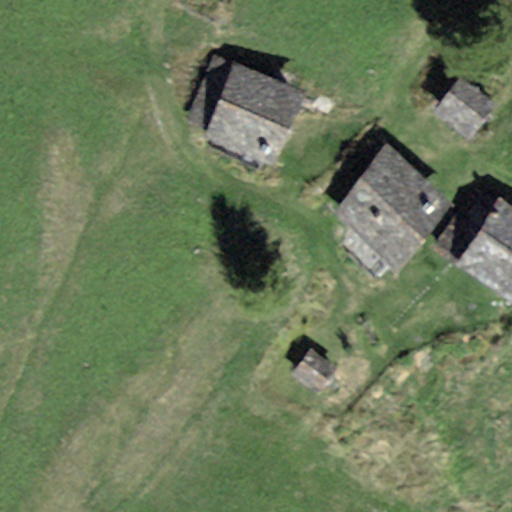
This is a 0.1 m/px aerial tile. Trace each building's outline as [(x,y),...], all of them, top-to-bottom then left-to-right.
[(271,151),(297,96),(222,61),(196,116),(271,151)] [(489,106),(461,83),(440,107),(468,130),(489,106)] [(396,260),(445,206),(389,156),(340,210),(396,260)] [(511,289),(511,210),(505,205),(467,259),(511,289)] [(329,366),(312,353),(297,374),(315,386),(329,366)]
